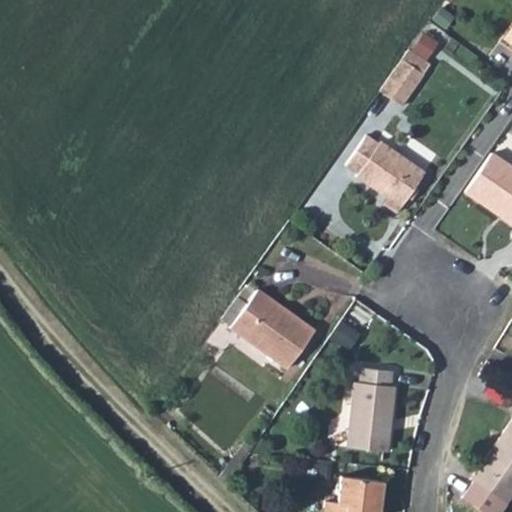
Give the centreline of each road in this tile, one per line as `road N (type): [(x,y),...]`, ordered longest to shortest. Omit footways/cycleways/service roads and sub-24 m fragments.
road 1 (track): [(233,511),(47,339),(0,278)]
road 2 (residential): [(422,511),(455,358),(433,272)]
